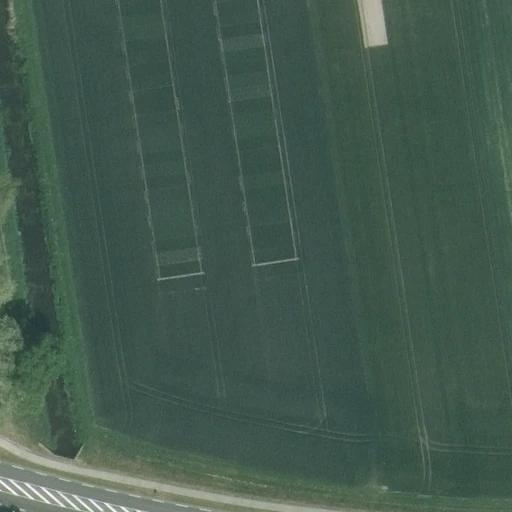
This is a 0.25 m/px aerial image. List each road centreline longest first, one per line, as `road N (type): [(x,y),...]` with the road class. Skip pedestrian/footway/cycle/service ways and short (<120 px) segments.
road 1 (track): [(0,216),(11,302),(8,445)]
road 2 (primary): [(0,483),(118,511)]
